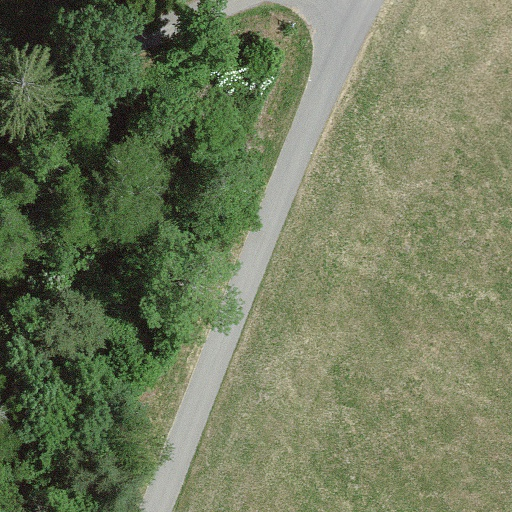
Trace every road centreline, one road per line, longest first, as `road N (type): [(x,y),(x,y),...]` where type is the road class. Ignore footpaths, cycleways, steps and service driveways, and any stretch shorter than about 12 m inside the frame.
road 1 (unclassified): [(155,511),(367,0)]
road 2 (track): [(117,0),(0,46)]
